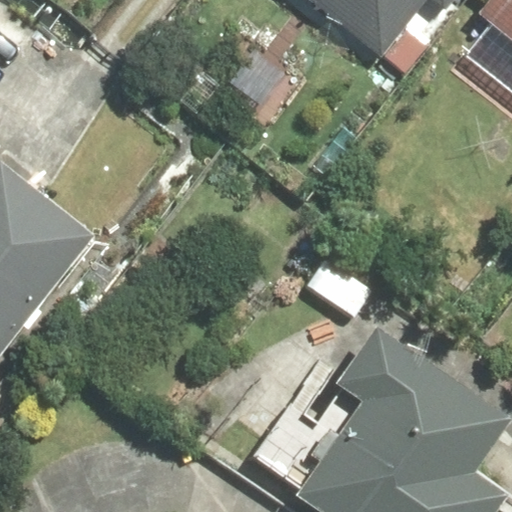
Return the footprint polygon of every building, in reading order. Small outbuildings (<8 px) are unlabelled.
[(100,0),(78,0),(92,10),(100,0)] [(307,0),(378,56),(423,0),(432,0),(446,11),(454,0),(307,0)] [(511,0),(483,0),(476,9),(511,38),(511,0)] [(0,353),(95,237),(1,162),(0,163),(0,353)] [(316,458),(292,491),(322,511),(493,511),(507,494),(472,470),(510,416),(374,322),(332,381),(357,399),(334,431),(326,426),(308,452),(316,458)]
